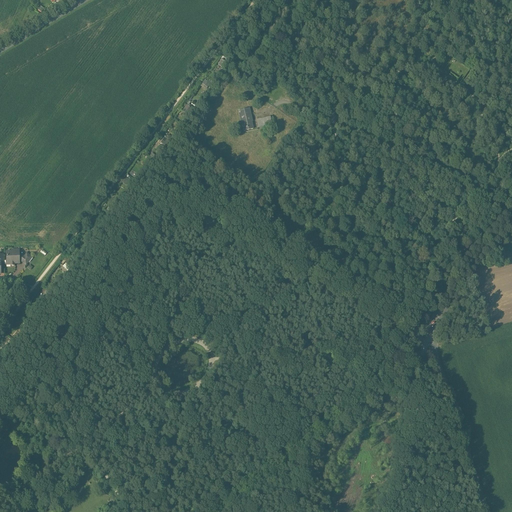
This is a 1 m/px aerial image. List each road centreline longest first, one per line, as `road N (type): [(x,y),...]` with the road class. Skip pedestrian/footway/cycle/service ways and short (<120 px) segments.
road 1 (unclassified): [(215,511),(410,358),(434,353)]
road 2 (unclassified): [(485,511),(434,353)]
road 3 (unclassified): [(434,353),(432,338),(462,278),(511,218)]
road 4 (track): [(390,511),(425,377)]
